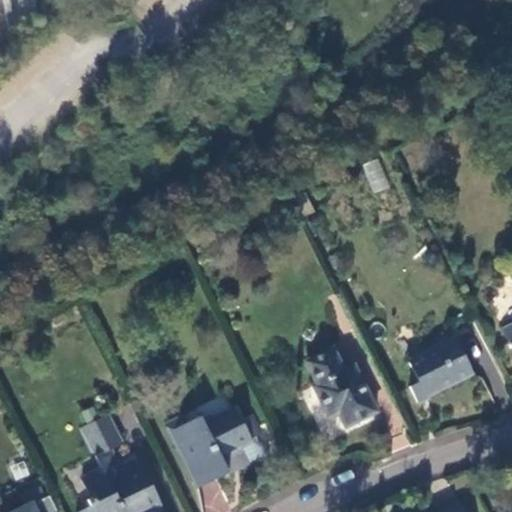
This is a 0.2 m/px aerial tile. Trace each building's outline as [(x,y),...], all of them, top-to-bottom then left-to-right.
[(379,158),(362,163),(372,193),(389,188),(379,158)] [(511,325),(503,330),(511,348),(511,325)] [(473,376),(454,339),(408,363),(418,383),(409,387),(418,406),(429,401),(428,399),(473,376)] [(346,428),(376,412),(354,367),(343,373),(331,351),(305,363),(317,385),(314,387),(330,418),(338,414),(346,428)] [(169,434),(192,483),(211,474),(215,482),(227,476),(223,468),(230,464),(234,472),(266,456),(262,447),(251,443),(234,410),(202,425),(199,419),(169,434)] [(152,511),(161,508),(140,469),(126,475),(113,450),(122,445),(108,417),(81,431),(101,471),(82,482),(96,511),(152,511)] [(223,468),(227,476),(234,472),(230,464),(223,468)] [(197,491),(215,482),(211,474),(192,483),(197,491)] [(50,511),(45,497),(5,511),(50,511)]
